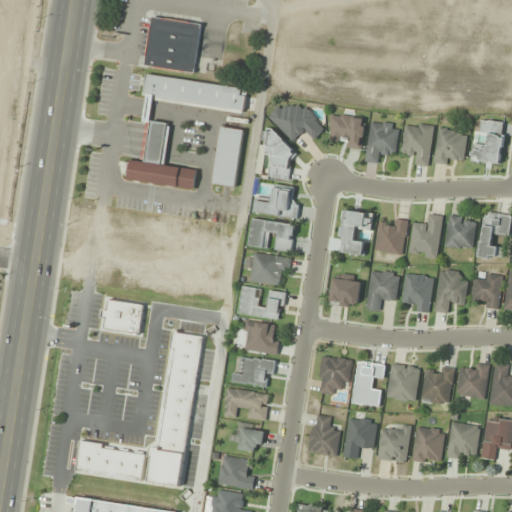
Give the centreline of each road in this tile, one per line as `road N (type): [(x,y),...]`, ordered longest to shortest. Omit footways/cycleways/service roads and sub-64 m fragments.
road 1 (secondary): [(0,500),(75,0)]
road 2 (residential): [(278,511),(328,179)]
road 3 (residential): [(284,472),(372,484),(511,484)]
road 4 (residential): [(306,327),(400,341),(511,337)]
road 5 (residential): [(323,167),(328,179),(387,193),(511,185)]
